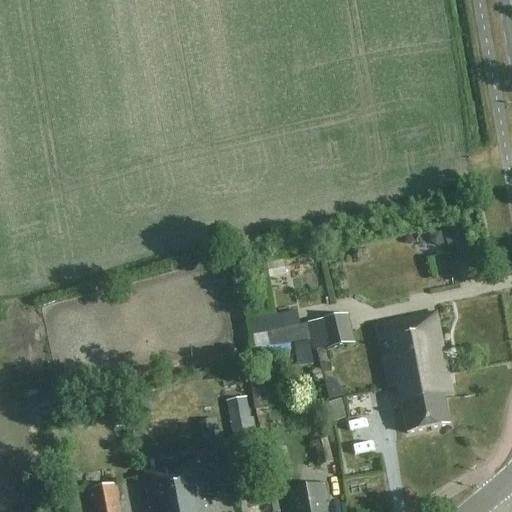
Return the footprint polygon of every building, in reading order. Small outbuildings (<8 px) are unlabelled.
[(428,242),(437,248),(444,246),(441,233),(427,236),(428,242)] [(383,360),(388,388),(449,377),(446,362),(437,364),(435,352),(444,350),(437,315),(376,327),(379,344),(388,343),(391,359),(383,360)] [(307,325),(311,341),(312,347),(313,352),(315,351),(325,349),(325,350),(354,345),(347,316),(319,322),(307,325)] [(255,350),(261,349),(270,347),(290,345),(311,341),(307,325),(299,327),(286,330),(253,338),(255,350)] [(449,377),(388,388),(389,391),(398,389),(407,435),(449,426),(443,397),(453,396),(449,377)] [(324,386),(329,401),(347,396),(346,393),(344,389),(342,386),(340,383),(337,380),(324,386)] [(252,391),(256,412),(268,410),(264,388),(252,391)] [(246,399),(226,403),(234,443),(253,440),(246,399)] [(346,420),(341,401),(327,405),(333,424),(346,420)] [(221,447),(219,433),(202,437),(204,450),(221,447)] [(329,439),(314,442),(319,467),(334,464),(329,439)] [(292,483),(286,450),(262,454),(268,487),(292,483)] [(154,475),(161,506),(205,497),(199,466),(177,470),(175,458),(161,461),(163,473),(154,475)] [(161,506),(154,475),(141,477),(147,511),(207,511),(205,497),(161,506)] [(119,511),(118,501),(120,501),(117,485),(87,491),(90,507),(92,506),(93,511),(91,511),(90,511),(119,511)] [(325,511),(324,504),(329,503),(326,485),(286,492),(289,510),(292,510),(292,511),(325,511)]
